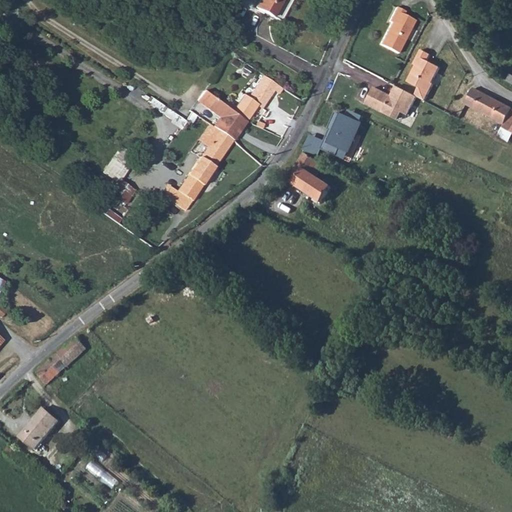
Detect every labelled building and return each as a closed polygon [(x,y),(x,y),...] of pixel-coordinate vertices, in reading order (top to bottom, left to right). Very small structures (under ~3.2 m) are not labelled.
[(292,0),(259,0),(255,8),(281,22),(292,0)] [(403,15),(405,12),(396,7),(389,22),(391,23),(380,45),(398,54),(415,21),(403,15)] [(417,97),(425,101),(434,85),(432,84),(440,68),(432,64),(429,65),(426,63),(431,55),(421,50),(414,65),(416,66),(408,82),(419,88),(415,96),(417,97)] [(282,89),(263,76),(249,98),(244,95),(232,112),(245,122),(257,105),(262,109),(274,91),(279,94),(282,89)] [(415,96),(398,88),(394,96),(391,96),(374,88),(366,105),(395,120),(399,112),(407,116),(417,97),(415,96)] [(466,104),(504,125),(511,109),(474,89),(466,104)] [(213,127),(232,141),(245,122),(232,112),(204,91),(197,101),(220,118),(213,127)] [(149,109),(179,126),(184,119),(153,101),(149,109)] [(511,109),(504,125),(502,128),(511,133),(511,109)] [(362,119),(348,113),(346,118),(336,115),(329,131),(336,135),(330,145),(310,137),(304,152),(321,158),(322,155),(348,164),(365,124),(361,123),(362,119)] [(184,212),(232,141),(213,127),(210,125),(198,142),(206,149),(169,202),(184,212)] [(511,133),(502,128),(498,136),(509,142),(511,136),(511,133)] [(311,173),(318,162),(304,153),(286,180),(322,204),(332,187),(316,177),(311,173)] [(121,163),(116,170),(108,165),(102,175),(109,179),(103,188),(125,201),(131,192),(123,188),(134,171),(121,163)] [(47,385),(87,349),(77,336),(36,373),(47,385)] [(60,422),(44,409),(20,437),(36,450),(60,422)] [(94,463),(88,469),(113,490),(119,483),(94,463)]
